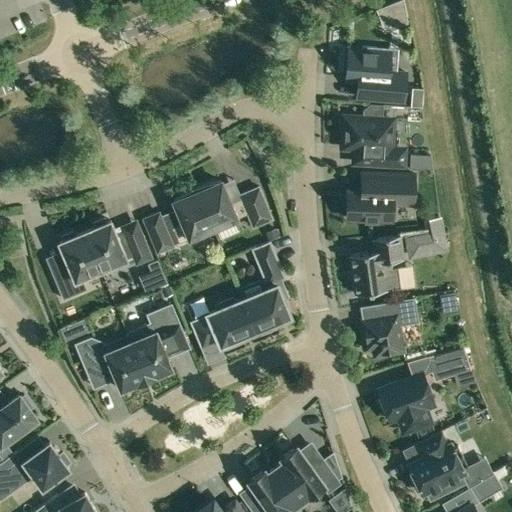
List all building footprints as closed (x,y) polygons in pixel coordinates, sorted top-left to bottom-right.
[(347,47),(345,79),(357,80),(355,96),(403,100),(406,72),(388,71),(390,51),(376,50),(377,46),(361,45),(361,48),(347,47)] [(362,116),(344,115),(343,117),(341,120),(340,127),(343,130),(342,147),(354,147),(353,161),(403,164),(403,152),(399,149),(388,148),(390,118),(382,117),(383,105),(391,105),(391,104),(369,103),(362,109),(362,116)] [(412,203),(413,173),(361,171),(361,189),(347,189),(347,193),(343,196),(343,204),(346,208),(346,217),(391,219),(391,203),(412,203)] [(201,184),(195,186),(212,228),(236,218),(236,217),(247,213),(252,226),(272,218),(258,186),(239,194),(240,197),(230,202),(220,180),(214,181),(207,182),(201,184)] [(212,228),(195,186),(189,189),(183,192),(178,196),(173,200),(182,222),(171,227),(178,242),(188,238),(212,228)] [(172,245),(158,211),(143,218),(157,251),(172,245)] [(94,226),(84,230),(100,269),(104,267),(106,272),(123,265),(121,260),(132,256),(135,263),(151,256),(142,234),(126,240),(121,228),(115,231),(110,220),(106,221),(104,217),(92,222),(94,226)] [(442,230),(439,217),(424,220),(427,231),(442,230)] [(100,269),(84,230),(74,235),(72,230),(60,235),(62,239),(58,241),(68,265),(51,272),(62,298),(86,288),(81,277),(100,269)] [(430,250),(445,247),(442,230),(427,231),(430,250)] [(355,293),(393,288),(398,287),(395,267),(390,268),(389,259),(403,257),(399,234),(372,238),(374,250),(349,254),(355,293)] [(269,286),(241,298),(255,330),(260,328),(261,332),(275,326),(273,322),(290,315),(282,297),(286,295),(279,278),(283,276),(273,253),(257,259),(269,286)] [(255,330),(241,298),(234,301),(232,296),(215,303),(217,308),(206,312),(207,314),(191,321),(201,345),(217,339),(220,344),(224,342),(226,346),(239,341),(237,337),(255,330)] [(418,321),(414,296),(379,302),(381,315),(360,319),(365,348),(372,347),(374,355),(403,350),(399,325),(418,321)] [(127,333),(146,378),(171,367),(171,366),(170,366),(158,337),(180,328),(170,303),(147,313),(154,330),(145,334),(144,332),(128,333),(127,333)] [(146,378),(127,333),(126,334),(126,335),(114,344),(115,347),(106,350),(102,342),(90,337),(75,343),(85,367),(108,358),(120,387),(119,387),(120,389),(146,378)] [(470,367),(463,344),(427,355),(433,378),(470,367)] [(434,403),(422,371),(377,387),(379,392),(376,396),(379,405),(384,406),(389,419),(397,416),(403,431),(430,421),(425,406),(434,403)] [(237,399),(251,421),(276,405),(262,384),(237,399)] [(20,396),(19,394),(0,406),(0,443),(0,444),(36,418),(29,408),(32,405),(24,394),(20,396)] [(429,499),(465,481),(461,473),(464,471),(462,467),(467,464),(457,444),(452,446),(450,442),(448,443),(441,429),(413,443),(420,457),(407,463),(421,492),(425,490),(429,499)] [(17,449),(0,460),(0,480),(7,475),(16,487),(33,475),(41,487),(69,468),(66,463),(69,461),(62,451),(58,454),(49,440),(24,459),(17,449)] [(274,466),(300,501),(323,485),(327,490),(338,482),(320,456),(310,463),(306,459),(296,445),(280,457),(282,460),(274,466)] [(285,511),(300,501),(274,466),(266,472),(264,468),(247,480),(257,494),(260,499),(250,506),(254,511),(285,511)] [(502,486),(493,471),(469,486),(478,500),(502,486)] [(358,500),(351,487),(337,494),(344,507),(358,500)] [(57,493),(56,493),(30,511),(96,511),(85,492),(58,507),(52,497),(57,493)] [(223,511),(220,511),(212,500),(195,511),(242,511),(241,511),(238,511),(226,511),(225,511),(223,511)] [(477,511),(471,501),(452,511),(477,511)]
